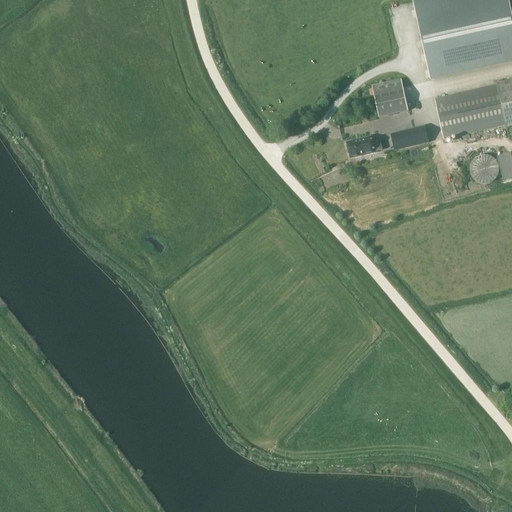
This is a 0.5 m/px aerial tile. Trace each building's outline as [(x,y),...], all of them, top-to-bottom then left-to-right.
[(437,0),(418,0),(413,1),(430,79),(511,60),(511,17),(508,0),(455,0),(439,4),(437,0)] [(401,80),(372,87),(379,118),(408,111),(401,80)] [(511,82),(497,85),(497,86),(435,101),(444,140),(480,131),(506,125),(506,126),(511,124),(511,82)] [(392,135),(395,151),(429,143),(425,127),(392,135)] [(372,143),(371,138),(346,144),(350,158),(374,153),(374,152),(382,150),(380,140),(375,141),(375,143),(372,143)] [(472,162),(470,165),(470,169),(470,173),(471,177),(473,180),(476,182),(480,184),(483,185),(487,185),(491,183),(494,181),(496,178),(498,175),(499,171),(499,167),(497,164),(495,161),(492,158),(489,156),(485,156),(481,156),(478,157),(475,159),(472,162)]
